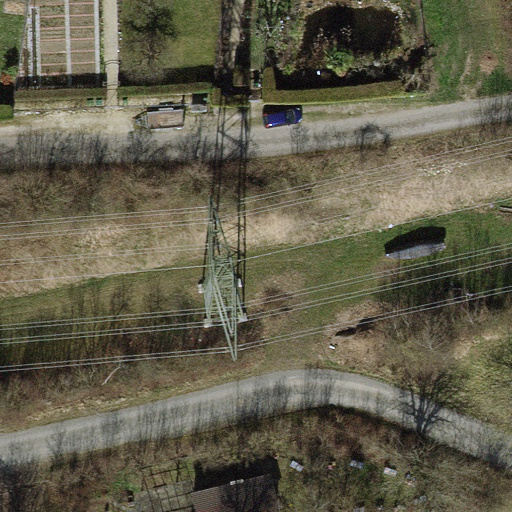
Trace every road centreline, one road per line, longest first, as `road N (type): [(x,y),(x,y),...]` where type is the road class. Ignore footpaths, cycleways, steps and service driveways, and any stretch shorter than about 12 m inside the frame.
road 1 (track): [(511,449),(357,388),(250,388),(0,445)]
road 2 (track): [(0,134),(430,127),(511,112)]
